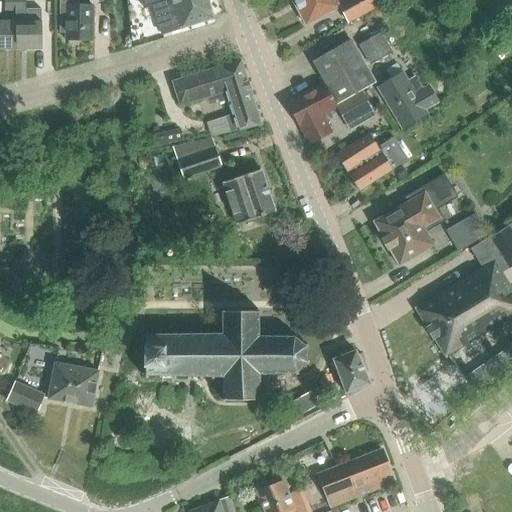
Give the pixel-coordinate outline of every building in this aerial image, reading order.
[(14,11),(14,0),(5,0),(5,10),(14,11)] [(14,0),(14,11),(15,11),(15,21),(14,21),(15,49),(40,49),(40,21),(32,21),(31,9),(26,9),(25,0),(14,0)] [(93,5),(77,5),(77,0),(59,0),(58,31),(64,32),(64,38),(92,39),(93,5)] [(141,0),(144,8),(154,5),(161,35),(171,33),(215,19),(208,0),(141,0)] [(348,23),(388,0),(291,0),(305,24),(339,6),(348,23)] [(0,49),(15,49),(14,21),(0,20),(0,49)] [(381,32),(359,45),(370,63),(392,50),(381,32)] [(323,82),(291,100),(300,116),(295,119),(308,146),(332,132),(323,116),(337,108),(345,124),(371,109),(360,90),(374,82),(350,38),(311,60),(323,82)] [(233,113),(207,121),(211,135),(232,131),(232,132),(240,130),(259,124),(240,60),(171,81),(179,105),(207,96),(209,101),(219,97),(220,101),(228,98),(233,113)] [(424,109),(437,101),(427,84),(421,88),(413,75),(407,79),(397,63),(384,71),(390,79),(377,87),(402,129),(427,113),(424,109)] [(182,140),(180,128),(152,134),(155,146),(182,140)] [(368,132),(335,154),(359,189),(395,165),(391,158),(402,150),(383,134),(374,141),(368,132)] [(170,145),(183,179),(222,164),(211,137),(170,145)] [(222,181),(235,224),(275,211),(261,169),(222,181)] [(397,208),(374,222),(384,239),(382,239),(387,248),(389,247),(399,265),(433,245),(426,232),(423,227),(439,218),(432,206),(451,195),(443,182),(448,179),(444,173),(404,197),(407,202),(397,208)] [(445,230),(452,240),(458,251),(486,234),(474,213),(445,230)] [(511,231),(508,226),(491,237),(502,256),(511,250),(511,231)] [(511,288),(493,258),(414,308),(445,357),(511,315),(511,288)] [(149,330),(145,329),(145,333),(141,333),(141,337),(145,337),(145,370),(144,370),(141,370),(141,374),(146,374),(146,378),(149,378),(149,374),(160,374),(160,378),(163,378),(163,374),(173,374),(173,378),(177,378),(177,374),(188,374),(188,378),(191,378),(191,374),(199,374),(199,378),(203,378),(203,375),(212,375),(211,379),(215,379),(215,375),(224,375),(224,397),(221,400),(224,403),(226,400),(256,401),(260,403),(262,400),(259,398),(259,372),(262,372),(262,375),(266,375),(266,372),(293,372),(294,376),(297,375),(296,371),(304,363),(307,364),(308,361),(305,360),(303,349),(306,349),(306,345),(303,346),(293,338),(295,335),(292,334),(290,338),(265,337),(265,334),(260,334),(260,337),(256,337),(257,314),(259,312),(256,309),(254,312),(224,311),(221,308),(219,311),(223,314),(222,334),(214,334),(214,331),(211,330),(211,334),(203,334),(203,330),(200,330),(200,334),(190,334),(191,330),(188,330),(188,334),(176,334),(176,330),(173,330),(173,334),(163,334),(163,330),(159,330),(159,334),(149,334),(149,330)] [(333,359),(345,393),(368,384),(365,374),(369,372),(361,353),(357,354),(356,350),(333,359)] [(47,399),(91,407),(97,370),(54,363),(47,399)] [(485,385),(475,370),(466,376),(476,392),(485,385)] [(15,381),(7,400),(36,413),(44,394),(15,381)] [(318,474),(331,506),(393,482),(380,449),(318,474)] [(265,511),(293,511),(282,480),(257,490),(265,511)] [(290,494),(293,502),(305,497),(302,489),(290,494)] [(219,499),(219,501),(188,510),(188,511),(233,511),(229,497),(219,499)]
